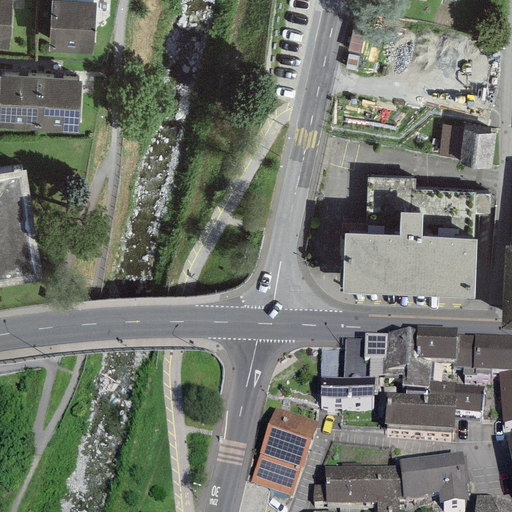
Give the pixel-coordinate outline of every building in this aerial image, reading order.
[(0,0),(0,49),(10,50),(12,0),(0,0)] [(52,2),(49,53),(94,55),(97,4),(52,2)] [(0,129),(37,132),(40,79),(0,77),(0,129)] [(40,79),(37,132),(78,134),(81,82),(40,79)] [(495,133),(441,125),(437,157),(460,160),(458,168),(490,172),(495,133)] [(25,171),(0,174),(0,288),(42,282),(25,171)] [(365,234),(344,233),(343,294),(474,298),(476,241),(473,241),(474,193),(415,191),(415,180),(367,178),(365,234)] [(505,246),(501,327),(509,330),(511,330),(511,246),(510,246),(505,246)] [(364,354),(345,354),(344,371),(344,387),(320,386),(320,407),(373,409),(373,387),(402,387),(402,396),(428,397),(428,390),(429,369),(415,368),(416,346),(386,345),(386,347),(364,346),(364,354)] [(463,347),(416,346),(415,368),(429,369),(452,369),(462,370),(463,349),(463,347)] [(451,379),(463,379),(463,385),(490,386),(490,380),(499,380),(511,380),(511,351),(463,349),(462,370),(452,369),(451,379)] [(344,371),(321,370),(320,386),(344,387),(344,371)] [(511,431),(511,380),(499,380),(502,432),(511,431)] [(456,392),(428,390),(428,397),(428,403),(455,404),(454,419),(482,421),(484,397),(456,396),(456,392)] [(453,438),(454,419),(455,404),(428,403),(405,401),(405,404),(387,403),(385,433),(453,438)] [(317,422),(275,408),(250,483),(292,497),(317,422)] [(468,484),(461,452),(399,459),(402,466),(402,499),(439,495),(439,504),(468,500),(465,484),(468,484)] [(402,466),(324,467),(325,485),(312,485),(313,501),(324,501),(324,504),(377,502),(377,511),(399,511),(399,499),(402,499),(402,466)] [(511,511),(511,506),(504,499),(475,496),(473,511),(511,511)]
